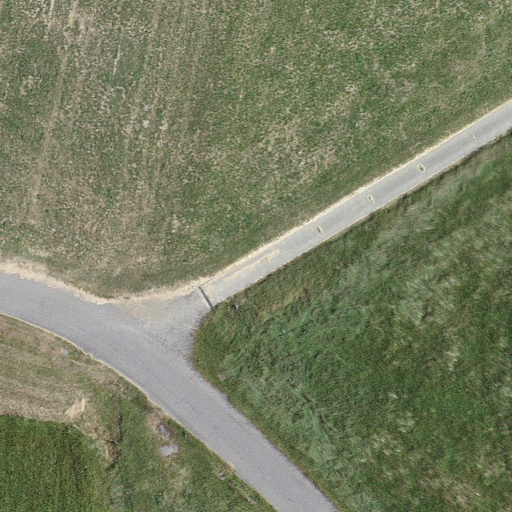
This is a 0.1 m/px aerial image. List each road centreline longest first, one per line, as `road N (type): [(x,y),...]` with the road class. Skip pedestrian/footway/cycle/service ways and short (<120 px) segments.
road 1 (track): [(511,112),(138,337)]
road 2 (residential): [(314,511),(276,462),(138,337),(46,290),(0,278)]
